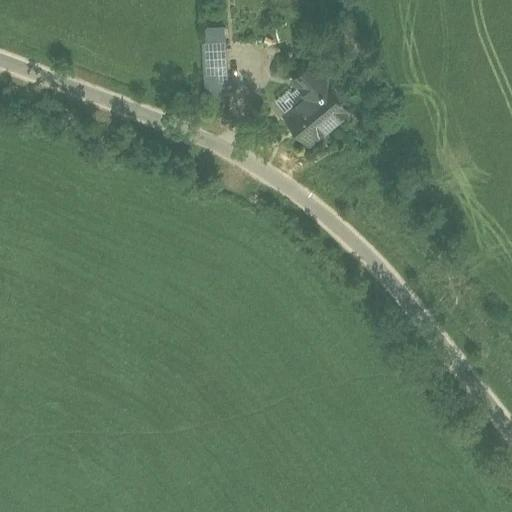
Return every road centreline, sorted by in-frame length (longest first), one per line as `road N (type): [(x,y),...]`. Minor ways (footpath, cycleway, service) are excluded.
road 1 (residential): [(511,426),(418,311),(303,199),(218,144),(0,62)]
road 2 (unknown): [(303,199),(453,117)]
